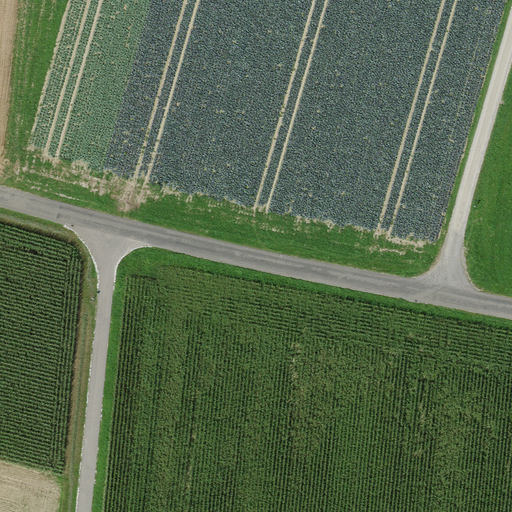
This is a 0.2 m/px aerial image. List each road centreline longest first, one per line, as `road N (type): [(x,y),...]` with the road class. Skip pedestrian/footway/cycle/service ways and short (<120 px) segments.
road 1 (unclassified): [(0,196),(113,228),(511,310)]
road 2 (track): [(82,511),(113,228)]
road 3 (track): [(511,49),(442,296)]
